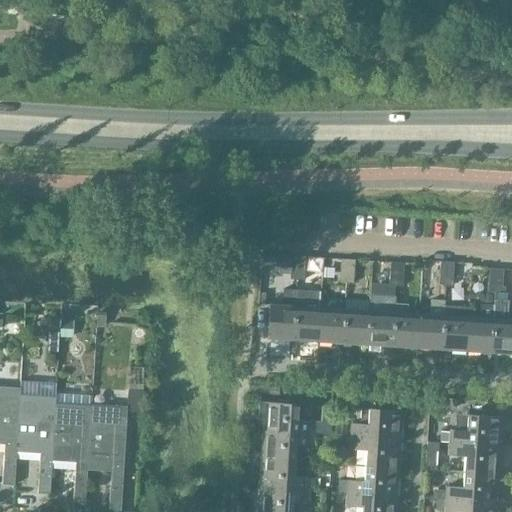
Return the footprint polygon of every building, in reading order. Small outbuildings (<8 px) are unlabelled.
[(438,17),(448,14),(443,2),(434,6),(438,17)] [(277,255),(265,254),(264,266),(276,267),(277,255)] [(281,255),(279,274),(290,274),(291,267),(304,268),(304,257),(291,256),(281,255)] [(342,260),(341,271),(354,272),(354,261),(342,260)] [(440,262),(440,274),(453,275),(454,263),(440,262)] [(391,263),(390,274),(403,275),(403,264),(391,263)] [(304,268),(291,267),(290,279),(303,279),(304,268)] [(490,269),(489,281),(503,282),(503,270),(490,269)] [(354,272),(341,271),(340,282),(353,283),(354,272)] [(403,275),(390,274),(390,285),(402,286),(403,275)] [(453,275),(440,274),(439,285),(452,286),(453,275)] [(503,282),(489,281),(489,292),(502,293),(503,282)] [(294,340),(296,306),(297,291),(283,290),(282,305),(270,304),(268,338),(294,340)] [(370,311),(368,345),(393,346),(395,304),(395,298),(371,296),(370,311)] [(417,348),(442,350),(444,316),(444,307),(445,301),(431,300),(430,315),(420,314),(417,348)] [(494,319),(492,353),(511,354),(511,320),(507,320),(508,301),(494,300),(493,306),(495,306),(494,319)] [(393,346),(417,348),(420,314),(408,313),(409,305),(395,304),(393,346)] [(492,353),(494,319),(495,306),(480,305),(480,318),(469,317),(467,351),(492,353)] [(294,340),(318,342),(321,307),(296,306),(294,340)] [(318,342),(343,343),(345,309),(321,307),(318,342)] [(444,316),(442,350),(463,351),(467,351),(469,317),(470,308),(444,307),(444,316)] [(343,343),(368,345),(370,311),(345,309),(343,343)] [(61,320),(60,335),(73,335),(74,321),(61,320)] [(59,351),(60,335),(60,332),(49,331),(48,350),(59,351)] [(15,484),(17,452),(20,394),(21,394),(21,387),(0,385),(0,443),(4,444),(2,483),(15,484)] [(143,411),(143,391),(129,390),(129,400),(133,401),(133,411),(143,411)] [(51,494),(52,461),(55,403),(57,403),(57,396),(21,394),(20,394),(17,452),(39,453),(37,493),(51,494)] [(258,403),(256,425),(262,425),(262,431),(314,434),(315,421),(298,420),(299,404),(283,403),(264,401),(264,403),(258,403)] [(87,503),(88,469),(91,412),(92,412),(92,404),(57,403),(55,403),(52,461),(76,462),(74,502),(87,503)] [(351,423),(351,436),(402,440),(404,411),(400,410),(369,408),(360,408),(360,424),(351,423)] [(91,412),(88,469),(111,471),(109,511),(121,511),(127,414),(92,412),(91,412)] [(449,432),(449,442),(501,445),(503,416),(467,415),(466,430),(450,429),(449,432)] [(347,421),(336,420),(336,434),(346,434),(347,421)] [(262,431),(260,459),(295,461),(296,446),(313,447),(314,434),(262,431)] [(440,442),(449,442),(449,432),(440,431),(440,442)] [(366,450),(365,466),(401,468),(402,440),(351,436),(350,449),(366,450)] [(426,442),(426,453),(437,453),(438,443),(437,442),(426,442)] [(465,456),(464,472),(499,474),(501,445),(449,442),(448,456),(465,456)] [(260,459),(258,487),(310,491),(311,478),(294,477),(295,461),(260,459)] [(348,480),(347,493),(399,496),(401,468),(365,466),(364,481),(348,480)] [(446,491),(446,499),(498,502),(499,474),(464,472),(463,487),(446,486),(446,491)] [(338,492),(347,493),(348,480),(339,480),(338,492)] [(310,491),(258,487),(256,511),(292,511),(293,503),(309,504),(310,491)] [(434,490),(434,498),(437,499),(446,499),(446,491),(434,490)] [(398,511),(399,496),(347,493),(346,506),(363,507),(362,511),(398,511)] [(437,499),(436,510),(445,510),(446,499),(437,499)] [(496,511),(498,502),(446,499),(445,510),(445,511),(448,511),(496,511)]
